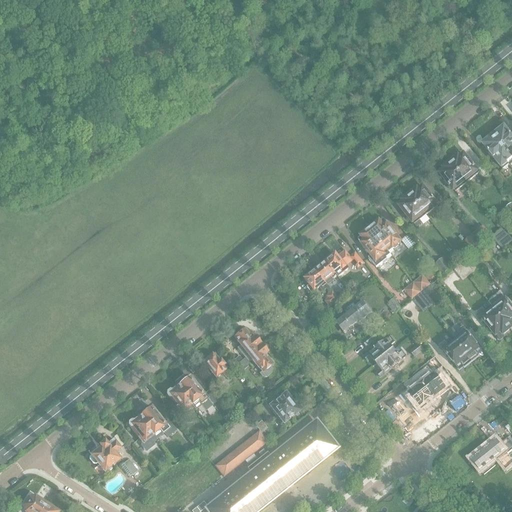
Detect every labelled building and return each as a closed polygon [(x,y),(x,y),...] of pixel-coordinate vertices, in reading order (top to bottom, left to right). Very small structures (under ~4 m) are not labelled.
[(503,128),(494,135),(511,158),(511,136),(507,130),(505,131),(503,128)] [(511,158),(494,135),(484,143),(487,146),(485,147),(503,170),(509,166),(511,168),(511,158)] [(458,157),(451,163),(467,183),(479,174),(473,167),(474,166),(470,160),(469,161),(464,155),(460,159),(458,157)] [(445,171),(441,174),(445,179),(444,180),(449,186),(450,185),(456,193),(467,183),(451,163),(443,169),(445,171)] [(418,189),(410,195),(427,216),(438,207),(433,199),(429,192),(428,193),(423,188),(419,191),(418,189)] [(404,203),(400,206),(404,212),(404,213),(408,218),(409,218),(415,225),(427,216),(410,195),(403,201),(404,203)] [(383,219),(371,229),(388,250),(391,247),(393,249),(402,242),(383,219)] [(484,226),(474,234),(482,244),(492,237),(484,226)] [(371,229),(358,239),(371,256),(369,258),(369,259),(369,260),(371,263),(373,263),(376,268),(382,263),(384,264),(387,262),(387,259),(386,258),(391,254),(388,250),(371,229)] [(502,229),(493,237),(494,239),(498,244),(509,235),(505,230),(504,231),(502,229)] [(511,239),(509,235),(498,244),(502,250),(511,242),(511,239)] [(470,237),(465,241),(473,251),(478,247),(470,237)] [(408,238),(402,242),(408,250),(414,245),(408,238)] [(336,254),(326,263),(337,277),(338,278),(345,273),(348,270),(350,272),(357,267),(358,268),(364,264),(356,254),(351,258),(346,252),(339,257),(336,254)] [(442,259),(437,263),(445,273),(450,269),(442,259)] [(463,261),(454,268),(455,270),(454,270),(454,271),(458,276),(469,267),(465,262),(464,263),(463,261)] [(326,263),(315,271),(329,288),(330,287),(329,286),(335,281),(334,280),(337,277),(326,263)] [(469,267),(458,276),(463,282),(474,273),(469,267)] [(315,271),(305,279),(310,285),(307,288),(312,294),(320,288),(323,292),(325,291),(329,288),(315,271)] [(423,276),(414,284),(421,293),(423,292),(430,285),(423,276)] [(414,284),(405,291),(412,300),(414,299),(421,293),(414,284)] [(329,299),(326,302),(331,308),(340,301),(333,292),(327,297),(329,299)] [(421,293),(414,299),(416,302),(415,302),(419,307),(430,298),(426,293),(425,294),(423,292),(421,293)] [(501,293),(489,303),(493,308),(510,330),(511,328),(511,307),(501,294),(501,293)] [(430,298),(419,307),(424,313),(435,304),(430,298)] [(393,300),(389,303),(392,307),(390,308),(395,314),(398,312),(401,309),(393,300)] [(350,313),(337,324),(344,333),(359,322),(360,323),(372,313),(364,303),(357,308),(354,304),(347,309),(350,313)] [(483,309),(478,313),(500,341),(505,337),(504,335),(510,330),(493,308),(486,313),(483,309)] [(461,335),(455,341),(472,363),(479,357),(478,355),(482,352),(463,328),(458,332),(461,335)] [(245,330),(234,338),(241,346),(237,349),(245,359),(249,356),(262,345),(255,337),(252,340),(245,330)] [(374,333),(362,343),(366,349),(379,339),(374,333)] [(367,354),(363,358),(368,363),(372,360),(376,365),(395,351),(391,346),(395,343),(391,337),(368,355),(367,354)] [(445,342),(440,346),(459,370),(464,367),(465,368),(472,363),(455,341),(448,346),(445,342)] [(419,344),(410,352),(415,358),(424,350),(419,344)] [(249,356),(245,359),(249,363),(252,360),(262,373),(260,374),(263,377),(267,378),(271,374),(272,370),(269,367),(273,365),(265,355),(268,353),(262,345),(249,356)] [(395,351),(376,365),(380,370),(376,374),(381,380),(385,376),(407,357),(399,347),(395,351)] [(209,375),(212,373),(216,378),(222,373),(226,379),(231,375),(227,370),(214,354),(203,363),(207,367),(204,369),(209,375)] [(236,366),(243,361),(239,357),(233,362),(236,366)] [(430,362),(434,368),(438,372),(442,370),(443,368),(435,358),(430,362)] [(243,361),(236,366),(239,370),(242,372),(248,367),(248,364),(244,359),(243,361)] [(432,369),(387,405),(410,433),(455,398),(432,369)] [(185,377),(175,385),(177,388),(192,407),(196,411),(202,406),(206,412),(213,406),(210,404),(190,378),(189,379),(187,377),(185,377)] [(183,414),(192,407),(177,388),(173,392),(170,391),(167,393),(167,396),(169,398),(170,398),(183,414)] [(278,394),(267,403),(277,415),(293,403),(294,402),(293,401),(294,400),(290,395),(289,395),(287,394),(281,398),(278,394)] [(293,403),(277,415),(284,424),(301,411),(294,402),(293,403)] [(235,417),(240,414),(232,404),(227,407),(235,417)] [(154,436),(160,432),(163,435),(164,434),(168,438),(172,434),(152,408),(150,409),(149,407),(147,407),(137,415),(154,436)] [(151,439),(154,436),(137,415),(137,416),(139,418),(134,422),(132,422),(129,424),(129,426),(144,444),(145,444),(149,449),(155,444),(151,439)] [(323,434),(316,440),(309,431),(273,460),(267,453),(247,469),(253,476),(217,505),(222,511),(253,511),(334,448),(323,434)] [(261,448),(268,443),(259,432),(252,437),(261,448)] [(125,447),(129,452),(133,449),(129,443),(127,444),(119,434),(114,438),(122,448),(125,447)] [(255,453),(261,448),(252,437),(246,442),(255,453)] [(496,440),(472,460),(475,464),(482,473),(493,464),(496,462),(495,460),(497,458),(503,464),(506,469),(511,464),(511,463),(511,443),(511,442),(503,448),(496,440)] [(93,464),(96,464),(98,465),(105,473),(108,473),(112,470),(112,467),(121,460),(115,454),(121,449),(114,441),(108,446),(105,442),(100,446),(102,448),(90,458),(90,460),(93,464)] [(249,458),(255,453),(246,442),(240,447),(249,458)] [(243,463),(249,458),(240,447),(234,452),(243,463)] [(236,467),(243,463),(234,452),(228,457),(236,467)] [(230,472),(236,467),(228,457),(221,461),(230,472)] [(138,472),(132,464),(129,461),(121,467),(130,479),(138,472)] [(224,478),(230,472),(221,461),(215,467),(224,478)] [(167,490),(157,498),(168,511),(196,488),(185,475),(175,483),(173,480),(164,487),(167,490)] [(42,511),(46,506),(35,499),(33,499),(31,498),(30,500),(27,500),(25,505),(25,507),(24,509),(26,510),(26,511),(42,511)] [(203,503),(193,511),(192,511),(201,511),(207,508),(203,503)]
